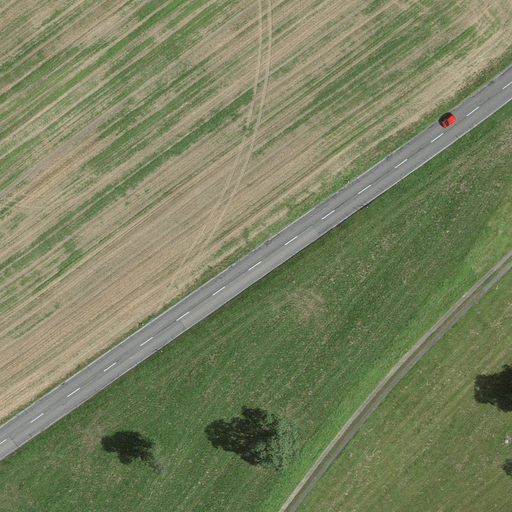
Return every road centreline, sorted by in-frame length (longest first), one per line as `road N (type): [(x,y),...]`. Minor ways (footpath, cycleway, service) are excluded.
road 1 (secondary): [(0,446),(440,141),(511,82)]
road 2 (track): [(288,511),(415,354),(511,256)]
